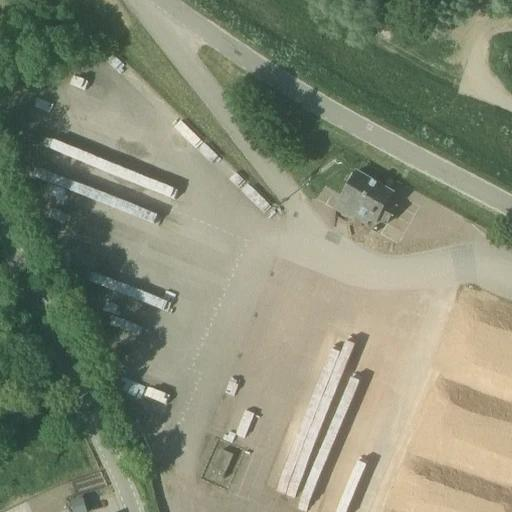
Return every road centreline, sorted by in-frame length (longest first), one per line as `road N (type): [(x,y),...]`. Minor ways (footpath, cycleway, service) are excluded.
road 1 (unclassified): [(511,206),(157,0)]
road 2 (tertiary): [(132,511),(0,214)]
